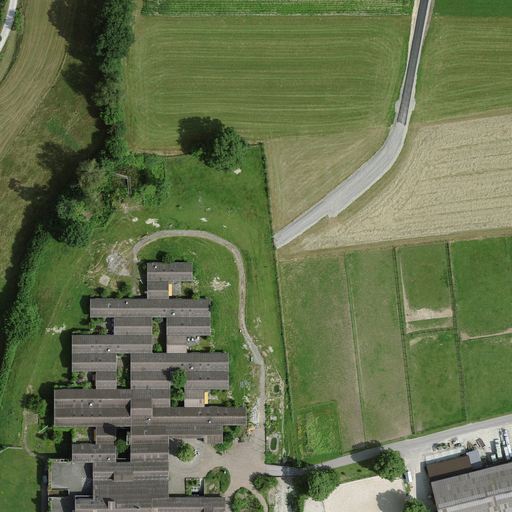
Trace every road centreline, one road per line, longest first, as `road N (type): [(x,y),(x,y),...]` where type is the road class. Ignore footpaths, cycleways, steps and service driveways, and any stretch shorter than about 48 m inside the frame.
road 1 (track): [(423,0),(390,150),(275,242)]
road 2 (residential): [(282,468),(511,416)]
